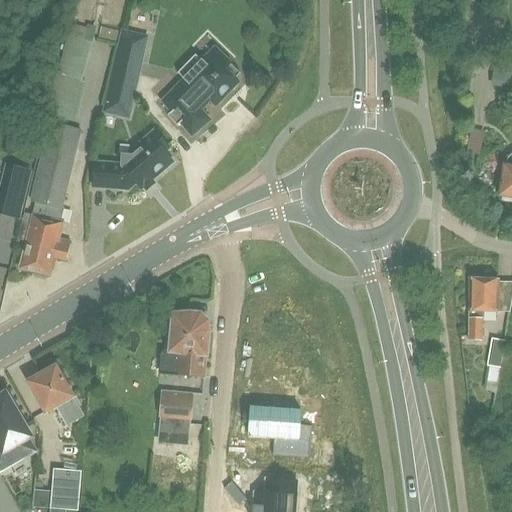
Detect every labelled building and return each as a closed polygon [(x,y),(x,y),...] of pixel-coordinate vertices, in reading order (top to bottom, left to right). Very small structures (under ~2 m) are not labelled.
[(47,115),(49,115),(71,26),(69,25),(57,75),(46,72),(39,97),(51,100),(47,115)] [(71,26),(49,115),(76,123),(86,84),(81,82),(92,43),(87,42),(90,30),(71,26)] [(101,117),(130,123),(150,39),(121,32),(101,117)] [(185,80),(164,102),(172,112),(168,115),(177,126),(182,123),(192,135),(209,120),(198,108),(208,98),(216,105),(238,82),(225,69),(231,64),(215,49),(198,67),(191,60),(178,73),(185,80)] [(511,68),(495,66),(491,86),(511,89),(511,68)] [(49,276),(53,259),(65,262),(66,262),(71,242),(58,239),(62,223),(60,223),(64,208),(62,208),(81,132),(50,124),(30,202),(36,204),(31,227),(30,227),(20,269),(35,272),(37,276),(44,277),(47,276),(49,276)] [(121,165),(96,163),(94,187),(129,190),(136,183),(142,189),(173,162),(164,152),(169,148),(155,132),(138,146),(140,149),(133,156),(122,155),(121,165)] [(511,152),(506,157),(505,166),(500,197),(511,199),(511,152)] [(7,167),(0,192),(0,213),(17,218),(28,173),(7,167)] [(469,341),(481,341),(482,312),(498,312),(499,280),(471,279),(469,341)] [(207,356),(207,353),(211,353),(212,353),(213,341),(212,341),(209,341),(209,331),(208,320),(202,314),(190,313),(173,314),(170,351),(167,350),(163,354),(161,373),(204,377),(206,356),(207,356)] [(496,394),(505,342),(491,339),(486,369),(489,370),(486,389),(496,394)] [(59,405),(70,424),(85,416),(56,366),(55,367),(52,364),(43,370),(43,374),(28,382),(46,412),(59,405)] [(160,431),(190,433),(194,393),(163,391),(160,431)] [(0,470),(34,451),(26,439),(30,437),(5,395),(0,398),(0,470)] [(311,426),(299,426),(300,410),(296,410),(296,404),(274,403),(273,408),(250,407),(248,438),(249,438),(273,440),(272,457),(309,459),(311,426)] [(51,508),(67,509),(77,510),(81,471),(54,469),(52,491),(51,508)] [(294,511),(296,482),(266,480),(265,494),(255,494),(254,506),(252,506),(252,511),(294,511)] [(32,507),(51,508),(52,491),(34,490),(32,507)]
